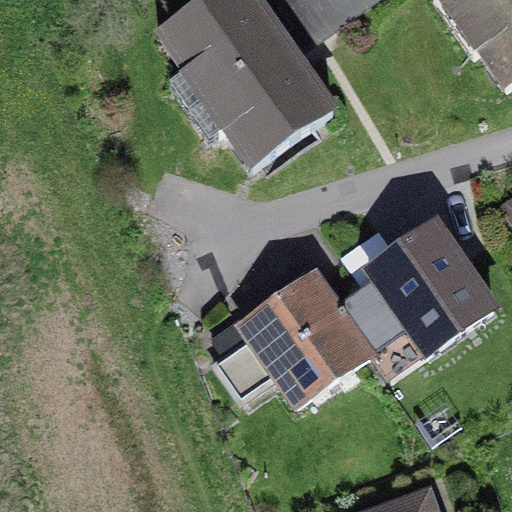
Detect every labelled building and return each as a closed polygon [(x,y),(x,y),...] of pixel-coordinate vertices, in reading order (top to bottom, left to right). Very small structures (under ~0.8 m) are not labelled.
[(325,124),(242,0),(227,0),(157,47),(179,81),(166,90),(205,149),(219,139),(245,178),(325,124)] [(391,0),(287,0),(264,16),(297,64),(391,0)] [(511,0),(440,0),(508,94),(511,90),(511,0)] [(490,313),(438,237),(373,281),(425,358),(490,313)] [(367,362),(316,284),(245,332),(296,409),(367,362)]
